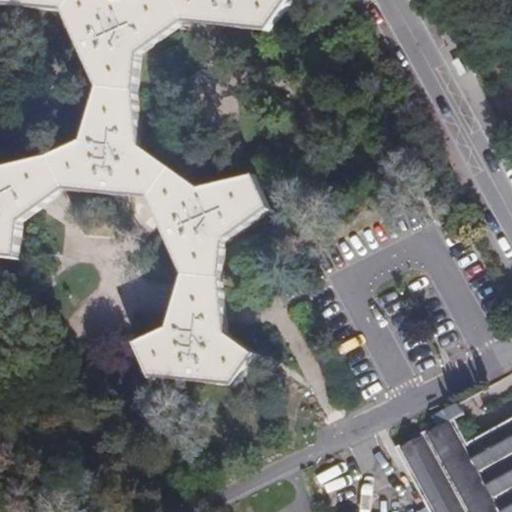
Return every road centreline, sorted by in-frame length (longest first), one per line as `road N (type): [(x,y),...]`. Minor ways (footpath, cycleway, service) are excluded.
road 1 (residential): [(220,511),(511,367)]
road 2 (tertiary): [(511,216),(391,0)]
